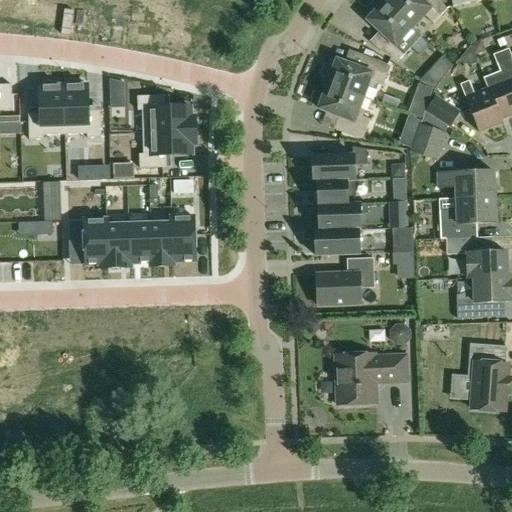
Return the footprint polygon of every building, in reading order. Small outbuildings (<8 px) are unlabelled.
[(33,0),(34,1),(49,1),(49,0),(0,0),(0,19),(25,20),(24,0),(33,0)] [(128,0),(99,0),(96,31),(151,42),(154,17),(163,19),(162,21),(176,23),(178,0),(164,0),(163,8),(154,7),(155,5),(128,0)] [(387,0),(385,2),(413,28),(424,16),(433,25),(447,10),(441,0),(387,0)] [(422,37),(413,28),(385,2),(379,9),(375,8),(368,14),(370,19),(368,21),(385,37),(375,48),(380,52),(398,63),(411,49),(422,37)] [(481,53),(483,47),(481,42),(472,46),(475,55),(481,53)] [(472,65),(478,63),(475,55),(472,46),(471,47),(459,61),(464,65),(472,65)] [(511,53),(510,49),(502,52),(511,77),(511,53)] [(331,76),(328,86),(363,98),(367,88),(373,90),(376,84),(383,87),(390,68),(383,63),(349,51),(344,64),(337,61),(336,63),(332,64),(328,72),(331,76)] [(485,78),(489,89),(489,88),(503,120),(511,116),(511,77),(502,52),(495,55),(501,72),(485,78)] [(439,85),(427,76),(422,82),(435,90),(439,85)] [(125,85),(110,81),(111,90),(125,90),(125,85)] [(504,124),(503,120),(489,88),(489,89),(476,94),(471,81),(462,85),(480,133),(504,124)] [(68,87),(64,87),(65,136),(87,135),(87,139),(101,139),(100,112),(88,112),(88,108),(88,86),(83,86),(83,82),(68,83),(68,87)] [(41,114),(29,114),(29,141),(43,141),(43,137),(65,136),(64,87),(59,87),(59,83),(44,83),(44,87),(40,88),(40,109),(41,114)] [(429,105),(435,91),(421,85),(416,99),(429,105)] [(0,111),(12,112),(12,86),(0,86),(0,111)] [(363,98),(328,86),(324,95),(320,96),(317,105),(319,108),(319,110),(326,113),(321,126),(356,138),(364,139),(371,120),(363,118),(365,112),(359,110),(363,98)] [(434,101),(427,111),(448,125),(452,128),(462,112),(437,96),(434,101)] [(164,97),(137,98),(138,112),(142,112),(143,133),(196,132),(195,117),(191,118),(191,108),(170,109),(165,109),(164,97)] [(422,125),(413,152),(437,161),(446,134),(422,125)] [(143,155),(139,155),(140,170),(167,169),(166,157),(171,156),(192,156),(192,146),(196,146),(196,132),(143,133),(143,155)] [(313,182),(355,181),(354,166),(367,166),(366,150),(352,148),(353,156),(312,158),(313,182)] [(138,178),(137,165),(118,165),(119,178),(138,178)] [(393,178),(405,178),(405,165),(398,165),(393,170),(393,178)] [(457,188),(457,199),(496,198),(495,172),(439,174),(440,189),(457,188)] [(355,181),(313,182),(313,184),(317,184),(318,207),(356,206),(356,205),(355,181)] [(191,183),(176,183),(176,194),(192,194),(191,183)] [(405,183),(396,183),(396,194),(405,193),(405,183)] [(149,186),(140,186),(141,197),(149,197),(149,186)] [(157,186),(149,186),(150,200),(158,200),(157,186)] [(106,195),(106,199),(117,198),(116,188),(106,188),(106,191),(106,195)] [(53,209),(45,209),(45,222),(61,222),(60,196),(52,196),(53,209)] [(497,224),(496,198),(457,199),(458,211),(441,212),(442,240),(447,240),(471,239),(470,225),(497,224)] [(315,231),(315,232),(359,231),(361,231),(360,215),(368,214),(368,204),(356,205),(356,206),(318,207),(319,231),(315,231)] [(194,218),(171,219),(171,225),(173,267),(174,267),(174,263),(195,262),(194,224),(194,218)] [(108,221),(85,221),(85,223),(85,234),(85,245),(86,266),(96,265),(96,270),(109,269),(108,227),(108,221)] [(171,225),(149,226),(150,264),(151,268),(173,267),(171,225)] [(129,226),(108,227),(109,269),(131,268),(131,264),(129,226)] [(149,226),(129,226),(131,264),(150,264),(149,226)] [(359,231),(315,232),(316,257),(360,256),(359,231)] [(371,234),(372,255),(399,254),(398,233),(371,234)] [(85,234),(69,234),(69,245),(85,245),(85,234)] [(469,279),(511,277),(511,276),(509,277),(508,253),(480,253),(479,239),(471,239),(447,240),(448,256),(468,255),(469,279)] [(395,265),(415,265),(414,254),(395,254),(395,265)] [(317,276),(318,307),(361,305),(360,290),(374,289),(373,259),(347,261),(348,275),(317,276)] [(511,302),(511,277),(469,279),(469,280),(475,279),(475,291),(458,296),(458,319),(489,318),(489,303),(511,302)] [(398,346),(406,345),(411,339),(411,331),(405,326),(397,326),(391,332),(391,340),(398,346)] [(506,348),(472,346),(469,379),(474,379),(472,410),(505,413),(507,394),(511,394),(511,379),(508,379),(509,365),(505,365),(506,348)] [(408,383),(407,356),(376,357),(376,355),(336,356),(338,406),(378,404),(377,388),(381,384),(408,383)] [(142,435),(143,447),(152,446),(151,434),(142,435)]
